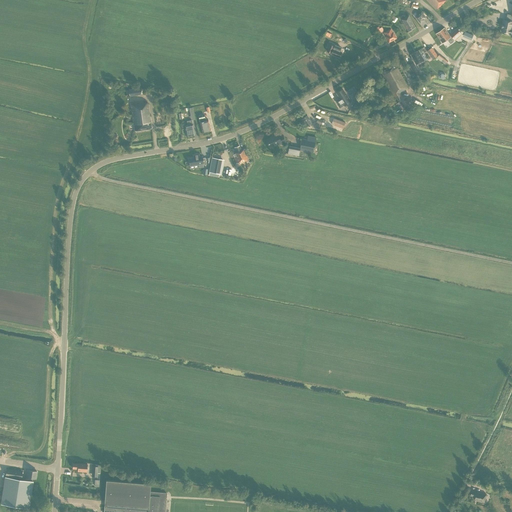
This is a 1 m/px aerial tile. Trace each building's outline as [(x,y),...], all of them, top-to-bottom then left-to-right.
[(403,0),(402,4),(413,8),(418,9),(419,5),(413,3),(413,2),(406,0),(403,0)] [(426,0),(436,10),(446,0),(426,0)] [(374,19),(380,21),(383,12),(377,10),(374,19)] [(415,17),(420,23),(425,20),(424,19),(426,17),(422,12),(415,17)] [(504,20),(503,24),(502,24),(502,28),(502,32),(511,34),(511,29),(511,25),(511,14),(511,15),(507,14),(506,21),(504,20)] [(409,31),(416,27),(409,16),(402,20),(409,31)] [(442,42),(446,38),(447,40),(451,37),(444,28),(436,34),(442,42)] [(462,34),(456,28),(449,34),(455,41),(462,34)] [(389,42),(396,38),(393,33),(391,29),(385,33),(386,36),(386,37),(389,42)] [(473,36),(465,32),(463,37),(471,40),(473,36)] [(340,58),(342,53),(340,52),(341,48),(335,45),(334,46),(330,45),(327,52),(331,53),(331,54),(340,58)] [(432,48),(429,50),(427,51),(433,60),(438,56),(432,48)] [(419,50),(411,55),(416,65),(424,60),(419,50)] [(413,62),(409,65),(415,75),(419,72),(413,62)] [(395,64),(381,71),(395,97),(396,101),(393,103),(395,107),(401,104),(401,103),(404,100),(401,93),(405,91),(404,90),(408,88),(395,64)] [(128,89),(129,97),(142,95),(141,87),(128,89)] [(346,93),(343,89),(336,93),(339,98),(335,101),(340,108),(344,106),(344,107),(352,102),(346,93)] [(353,102),(358,95),(355,91),(349,94),(353,102)] [(131,104),(134,131),(152,129),(148,104),(143,104),(143,102),(131,104)] [(210,130),(211,130),(208,120),(206,121),(205,118),(204,114),(198,115),(200,122),(200,123),(202,132),(207,131),(208,132),(210,131),(210,130)] [(313,123),(307,115),(302,119),(307,127),(313,123)] [(345,122),(334,118),(331,124),(343,129),(345,122)] [(187,121),(187,125),(185,126),(187,136),(194,135),(192,120),(187,121)] [(278,134),(266,140),(270,148),(279,144),(280,145),(286,142),(283,136),(280,137),(278,134)] [(303,139),(301,148),(289,146),(288,154),(299,156),(300,150),(313,153),(316,137),(308,136),(308,140),(303,139)] [(239,146),(235,148),(236,152),(233,154),(236,163),(240,162),(241,163),(249,160),(245,149),(241,151),(239,146)] [(195,154),(194,155),(193,155),(194,157),(188,158),(189,166),(199,164),(199,167),(203,167),(203,165),(206,164),(205,157),(202,158),(202,156),(199,156),(199,155),(198,155),(197,154),(195,154)] [(219,174),(222,160),(212,158),(209,172),(219,174)] [(81,464),(73,464),(72,469),(78,469),(78,471),(86,472),(87,464),(81,464)] [(5,476),(21,479),(22,472),(6,469),(5,476)] [(25,480),(32,481),(33,478),(36,479),(37,472),(27,470),(25,480)] [(5,477),(1,504),(29,508),(33,482),(5,477)] [(104,511),(165,511),(167,493),(152,492),(152,484),(106,480),(104,505),(105,505),(104,511)] [(486,495),(472,491),(471,496),(475,497),(474,500),(485,503),(486,495)]
